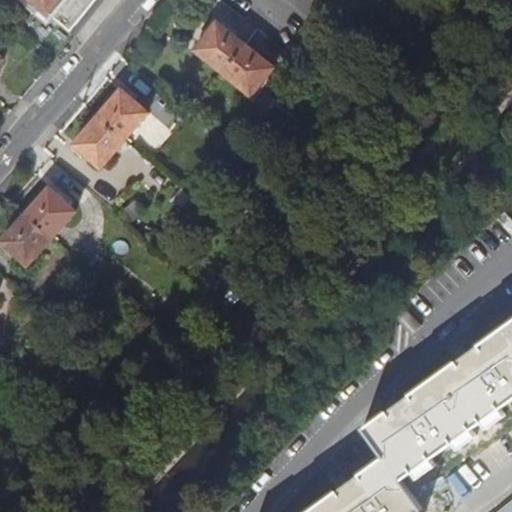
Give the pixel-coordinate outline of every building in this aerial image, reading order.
[(38,0),(52,11),(61,1),(61,0),(38,0)] [(82,19),(93,6),(98,0),(61,0),(61,1),(52,11),(51,12),(73,31),(82,19)] [(218,25),(198,51),(225,73),(253,96),(274,70),(246,48),(218,25)] [(0,50),(0,68),(9,58),(0,50)] [(124,139),(148,112),(121,89),(98,117),(75,143),(101,166),(124,139)] [(76,211),(51,188),(27,214),(3,241),(28,264),(53,237),(76,211)] [(403,305),(395,313),(414,334),(422,326),(403,305)] [(419,511),(425,508),(403,478),(511,400),(511,319),(469,351),(464,355),(455,361),(399,402),(395,405),(387,411),(367,425),(387,455),(351,481),(343,487),(338,490),(307,511),(419,511)] [(511,511),(511,500),(497,511),(511,511)]
